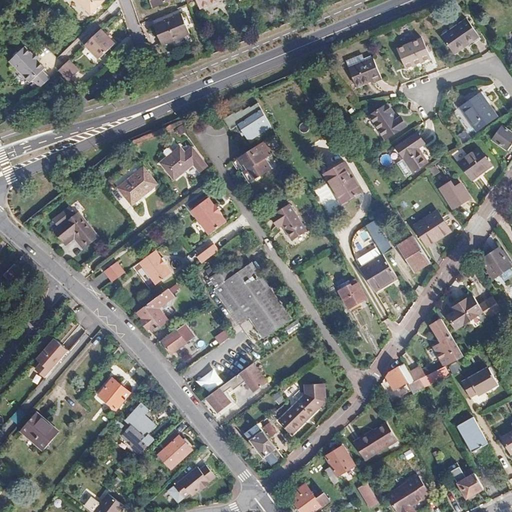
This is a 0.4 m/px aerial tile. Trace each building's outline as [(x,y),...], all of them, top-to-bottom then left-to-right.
[(82,0),(94,12),(105,0),(82,0)] [(151,0),(155,9),(175,1),(175,0),(151,0)] [(222,0),(197,0),(202,10),(222,2),(222,0)] [(191,36),(183,16),(155,28),(163,48),(191,36)] [(484,42),(472,24),(446,41),(458,59),(484,42)] [(104,53),(119,39),(105,25),(90,40),(104,53)] [(47,82),(56,73),(48,66),(51,63),(43,55),(46,52),(40,46),(38,49),(30,41),(16,56),(36,77),(39,74),(47,82)] [(402,54),(410,74),(435,63),(428,45),(402,54)] [(75,74),(83,66),(74,56),(65,64),(75,74)] [(387,83),(379,63),(353,74),(360,91),(375,85),(376,87),(387,83)] [(481,95),(461,109),(479,133),(499,119),(481,95)] [(240,115),(239,114),(230,119),(236,129),(242,126),(252,143),(276,131),(263,106),(255,110),(254,108),(246,112),(246,111),(240,115)] [(409,131),(403,123),(399,125),(389,110),(371,122),(387,146),(409,131)] [(511,147),(511,136),(500,129),(492,142),(508,153),(511,147)] [(275,138),(267,142),(271,151),(279,146),(275,138)] [(426,149),(419,139),(399,152),(415,177),(429,168),(420,153),(426,149)] [(250,154),(235,161),(240,171),(246,168),(248,172),(244,173),(250,184),(263,177),(265,181),(270,178),(268,176),(272,174),(266,162),(273,158),(266,145),(250,154)] [(199,174),(207,168),(192,149),(184,156),(179,149),(160,164),(173,182),(193,166),(199,174)] [(459,161),(466,155),(461,149),(454,155),(459,161)] [(457,165),(471,184),(492,168),(478,149),(457,165)] [(217,174),(212,167),(200,177),(204,182),(217,174)] [(364,197),(347,167),(327,179),(336,194),(340,192),(348,206),(364,197)] [(156,185),(143,169),(118,189),(131,206),(156,185)] [(456,212),(472,201),(460,182),(443,193),(456,212)] [(207,196),(190,209),(207,232),(224,220),(218,212),(220,210),(213,202),(212,203),(207,196)] [(309,232),(294,206),(268,220),(275,233),(286,227),(293,241),(309,232)] [(451,234),(436,212),(411,228),(425,251),(451,234)] [(64,247),(76,237),(85,247),(96,238),(77,214),(53,232),(64,247)] [(396,248),(414,277),(430,267),(412,239),(396,248)] [(213,250),(208,244),(192,256),(197,262),(213,250)] [(508,270),(495,250),(477,262),(489,282),(508,270)] [(152,252),(137,264),(154,285),(168,274),(152,252)] [(361,271),(376,294),(398,281),(383,258),(361,271)] [(115,264),(102,274),(111,284),(123,275),(115,264)] [(265,342),(297,319),(277,289),(272,292),(254,266),(247,271),(243,266),(234,272),(231,268),(213,280),(219,290),(215,293),(240,329),(251,322),(265,342)] [(18,269),(7,280),(13,286),(24,275),(18,269)] [(346,313),(366,303),(356,283),(336,294),(346,313)] [(166,324),(156,310),(170,298),(165,291),(136,314),(142,321),(139,323),(146,332),(149,330),(153,334),(166,324)] [(454,309),(456,313),(449,317),(457,331),(479,318),(469,300),(454,309)] [(435,346),(429,349),(441,370),(460,361),(437,323),(425,330),(435,346)] [(194,342),(185,330),(163,346),(171,359),(194,342)] [(229,336),(224,330),(212,339),(217,345),(229,336)] [(36,375),(46,383),(69,356),(56,344),(38,365),(42,369),(36,375)] [(128,356),(120,348),(111,359),(119,367),(128,356)] [(253,395),(266,385),(253,366),(205,401),(218,417),(230,408),(221,396),(229,390),(232,395),(245,385),(253,395)] [(382,380),(390,396),(423,379),(418,368),(405,375),(400,367),(385,376),(382,380)] [(216,370),(198,379),(205,393),(223,384),(216,370)] [(501,387),(492,371),(465,385),(472,399),(480,395),(481,398),(501,387)] [(115,414),(129,397),(111,382),(96,400),(115,414)] [(288,438),(325,406),(324,386),(303,388),(303,397),(275,423),(288,438)] [(150,411),(142,404),(125,422),(131,427),(122,437),(128,443),(131,442),(132,448),(139,454),(148,445),(149,445),(155,439),(149,434),(155,427),(144,417),(150,411)] [(45,453),(60,436),(37,416),(23,433),(45,453)] [(486,446),(471,419),(453,429),(467,456),(486,446)] [(395,443),(384,425),(350,444),(361,463),(395,443)] [(277,453),(259,429),(246,439),(264,463),(277,453)] [(179,437),(158,455),(170,470),(191,452),(179,437)] [(333,481),(352,468),(339,449),(321,460),(333,481)] [(198,470),(176,487),(185,499),(191,494),(193,497),(202,490),(204,492),(210,487),(211,486),(210,485),(209,484),(216,479),(207,468),(201,473),(198,470)] [(459,485),(467,500),(484,490),(475,476),(459,485)] [(374,509),(381,504),(365,478),(357,482),(374,509)] [(431,495),(422,479),(390,498),(398,511),(415,511),(413,508),(425,500),(426,498),(431,495)] [(293,511),(314,511),(326,504),(320,497),(312,502),(302,488),(285,499),(293,511)] [(99,511),(127,511),(129,511),(111,497),(99,511)]
